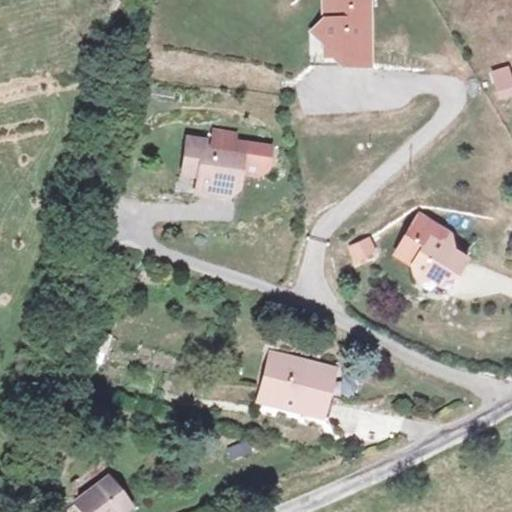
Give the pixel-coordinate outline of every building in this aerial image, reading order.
[(363,10),(319,10),(318,66),(346,65),(362,64),(363,10)] [(501,99),(511,93),(511,69),(509,63),(489,72),(501,99)] [(186,146),(168,143),(162,178),(179,180),(177,193),(193,196),(196,185),(218,189),(222,159),(186,152),(186,146)] [(221,194),(218,189),(196,185),(193,196),(177,193),(176,200),(199,206),(205,207),(221,194)] [(440,295),(474,242),(416,213),(387,254),(409,278),(440,295)] [(346,245),(354,266),(378,257),(371,236),(346,245)] [(332,384),(286,371),(273,419),(309,429),(315,408),(324,410),(332,384)] [(318,431),(324,410),(315,408),(309,429),(318,431)] [(111,511),(92,488),(65,511),(111,511)]
